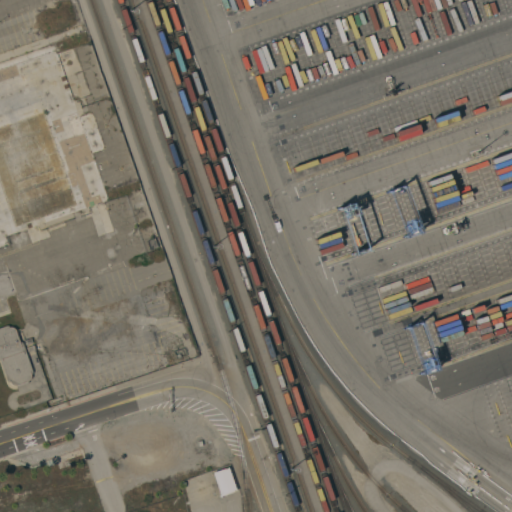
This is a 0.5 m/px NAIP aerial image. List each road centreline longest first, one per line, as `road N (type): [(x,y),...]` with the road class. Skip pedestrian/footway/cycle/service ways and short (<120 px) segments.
road 1 (residential): [(108,0),(278,511)]
road 2 (residential): [(0,444),(179,388),(210,392),(252,436)]
